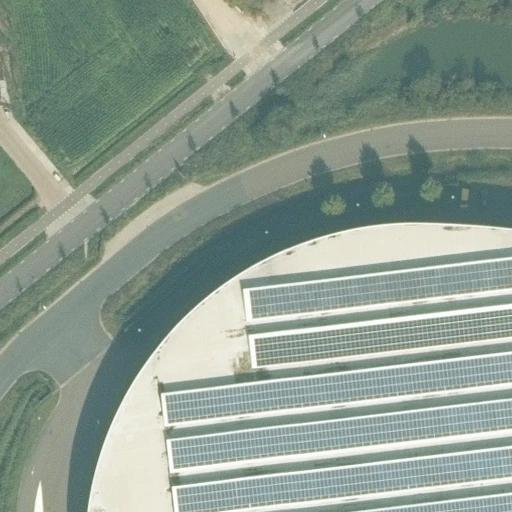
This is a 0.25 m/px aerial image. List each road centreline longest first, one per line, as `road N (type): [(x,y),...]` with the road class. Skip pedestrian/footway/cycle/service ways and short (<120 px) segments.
road 1 (unclassified): [(511,134),(428,136),(291,171),(220,200),(98,278),(0,379)]
road 2 (tertiary): [(0,297),(368,0)]
road 3 (unknown): [(105,387),(239,274),(296,245),(355,230),(435,224),(511,231)]
